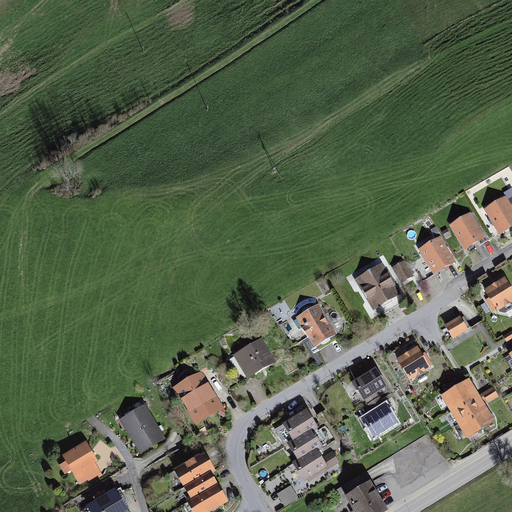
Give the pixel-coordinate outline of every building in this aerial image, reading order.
[(511,227),(511,204),(506,195),(484,209),(500,235),(511,227)] [(487,239),(472,213),(449,227),(464,252),(487,239)] [(458,263),(441,237),(418,251),(434,277),(458,263)] [(387,270),(383,262),(355,278),(372,311),(404,294),(399,285),(409,280),(400,263),(387,270)] [(511,312),(511,291),(506,281),(483,295),(498,321),(511,312)] [(341,347),(322,312),(299,324),(318,359),(341,347)] [(473,336),(464,322),(446,334),(455,348),(473,336)] [(280,370),(264,345),(237,361),(253,387),(280,370)] [(436,375),(419,349),(399,362),(415,388),(436,375)] [(391,393),(379,373),(354,389),(367,409),(372,406),(378,416),(362,426),(375,446),(403,429),(391,410),(388,412),(380,400),(391,393)] [(221,406),(205,380),(180,394),(196,421),(221,406)] [(482,399),(471,383),(443,401),(471,444),(501,425),(490,408),(502,400),(495,390),(482,399)] [(168,441),(149,410),(122,425),(141,457),(168,441)] [(322,435),(309,415),(285,430),(296,447),(290,451),(300,467),(295,470),(308,488),(333,472),(323,457),(327,455),(316,438),(322,435)] [(104,474),(88,447),(65,461),(68,466),(62,469),(68,480),(75,476),(82,487),(104,474)] [(220,475),(208,458),(177,479),(195,505),(190,509),(192,511),(220,511),(231,504),(214,479),(220,475)] [(382,511),(388,508),(365,472),(334,491),(341,502),(344,501),(350,511),(382,511)] [(294,487),(279,492),(284,506),(299,501),(294,487)] [(128,511),(119,495),(89,511),(128,511)]
